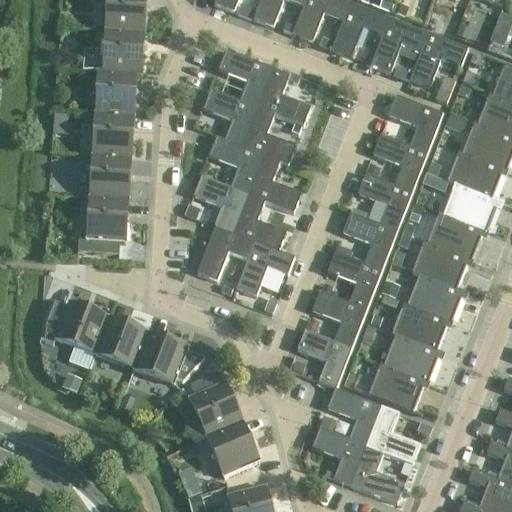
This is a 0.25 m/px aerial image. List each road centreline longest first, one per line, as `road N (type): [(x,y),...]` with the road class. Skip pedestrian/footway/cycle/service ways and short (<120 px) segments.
road 1 (residential): [(271,365),(376,90),(172,13)]
road 2 (residential): [(159,300),(172,13)]
road 3 (residential): [(511,285),(428,511)]
road 4 (residential): [(305,511),(271,365)]
road 5 (residential): [(271,365),(159,300)]
